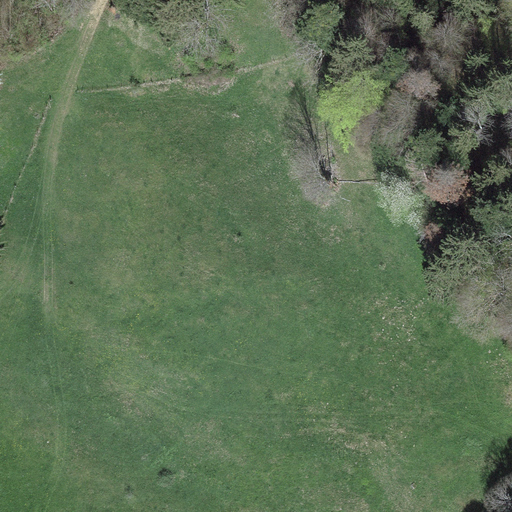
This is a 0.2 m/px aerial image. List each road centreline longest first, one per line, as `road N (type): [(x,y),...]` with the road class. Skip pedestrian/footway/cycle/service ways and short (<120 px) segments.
road 1 (track): [(46,162),(57,511)]
road 2 (track): [(104,0),(55,124),(19,256),(0,284)]
